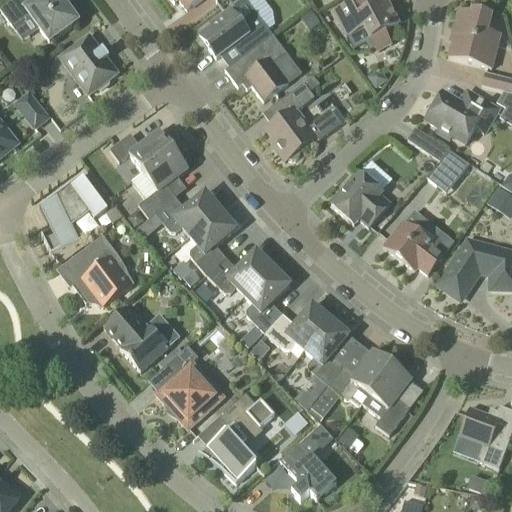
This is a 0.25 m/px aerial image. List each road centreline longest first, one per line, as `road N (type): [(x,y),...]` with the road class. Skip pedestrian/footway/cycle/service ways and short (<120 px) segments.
road 1 (residential): [(201,511),(104,403),(17,266),(3,209)]
road 2 (residential): [(282,217),(410,89),(424,55),(427,0)]
road 3 (residential): [(282,217),(350,282),(457,353)]
road 4 (residential): [(3,209),(174,79)]
road 5 (residential): [(457,353),(395,494),(363,511)]
road 6 (residential): [(174,79),(282,217)]
road 7 (residential): [(85,511),(0,417)]
